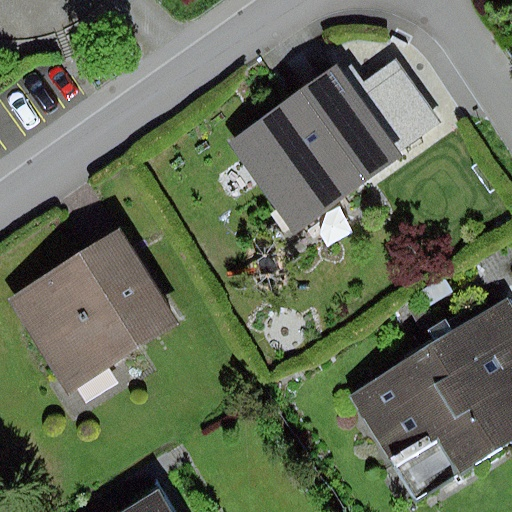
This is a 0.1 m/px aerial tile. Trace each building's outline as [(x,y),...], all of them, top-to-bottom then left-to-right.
[(358,62),(350,68),(406,149),(445,122),(402,62),(373,83),(358,62)] [(350,68),(237,145),(300,238),(414,160),(406,149),(350,68)] [(129,232),(16,297),(72,394),(185,329),(129,232)] [(511,306),(358,402),(422,506),(511,450),(511,306)] [(176,511),(166,495),(138,511),(176,511)]
